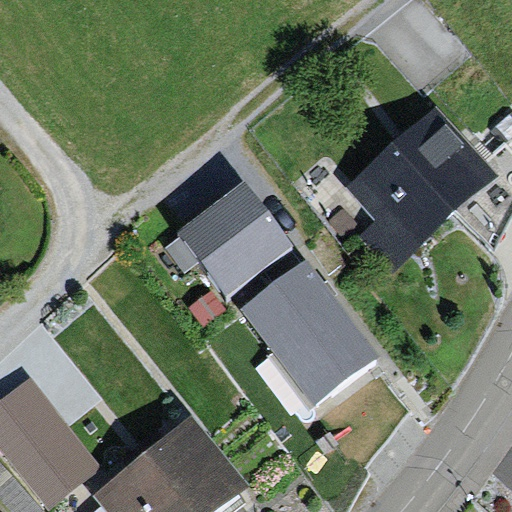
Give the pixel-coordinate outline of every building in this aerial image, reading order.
[(353,205),(400,258),(485,183),(438,130),(353,205)] [(305,267),(248,191),(178,244),(234,319),(240,315),(305,267)] [(379,366),(305,267),(240,315),(315,414),(379,366)] [(99,506),(103,511),(220,511),(236,499),(184,436),(99,506)] [(38,499),(78,470),(53,437),(13,466),(38,499)]
